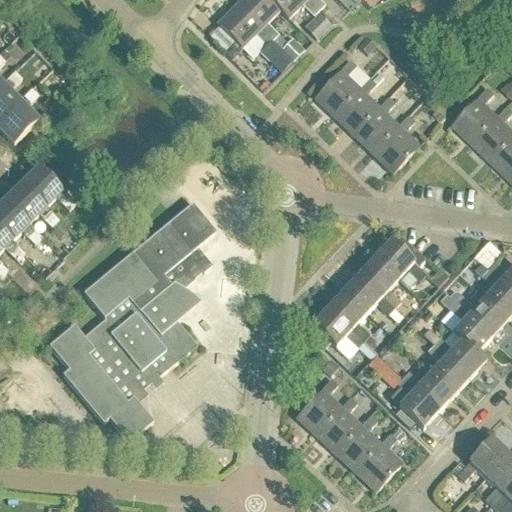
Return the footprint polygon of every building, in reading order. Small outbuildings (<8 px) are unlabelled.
[(279,16),(262,0),(244,0),(234,10),(271,46),(277,40),(266,29),(279,16)] [(318,16),(301,0),(262,0),(279,16),(287,25),(301,11),(312,22),(318,16)] [(301,0),(318,16),(331,28),(337,25),(334,20),(313,0),(301,0)] [(360,6),(354,0),(336,0),(334,2),(349,17),(360,6)] [(379,2),(376,0),(355,0),(369,12),(379,2)] [(266,52),(271,46),(234,10),(215,30),(234,48),(241,55),(242,54),(255,41),(266,52)] [(304,33),(316,45),(330,31),(318,19),(304,33)] [(277,40),(271,46),(278,54),(292,67),(304,55),(292,43),(286,49),(277,40)] [(365,44),(356,52),(365,61),(373,53),(365,44)] [(234,48),(225,57),(232,64),(241,55),(234,48)] [(278,54),(266,66),(279,80),(292,67),(278,54)] [(339,78),(313,105),(332,124),(359,96),(357,95),(345,83),(355,73),(348,66),(338,77),(339,78)] [(0,127),(18,110),(17,108),(7,98),(22,84),(15,77),(0,91),(2,93),(0,94),(0,127)] [(367,85),(357,95),(359,96),(332,124),(352,142),(378,115),(377,114),(364,102),(374,91),(367,85)] [(511,105),(511,104),(511,86),(509,89),(508,88),(500,96),(511,105)] [(498,124),(496,123),(484,111),(494,101),(487,94),(477,105),(478,106),(452,133),(471,152),(498,124)] [(30,95),(17,108),(18,110),(0,127),(0,138),(12,151),(36,128),(24,115),(37,102),(30,95)] [(378,115),(352,142),(371,161),(397,134),(396,132),(383,120),(393,110),(387,103),(377,114),(378,115)] [(282,120),(344,168),(355,154),(292,106),(282,120)] [(436,113),(430,120),(439,129),(445,122),(436,113)] [(511,118),(506,113),(496,123),(498,124),(471,152),(491,170),(511,148),(511,137),(503,129),(511,120),(511,118)] [(398,118),(394,122),(400,128),(404,124),(398,118)] [(400,128),(396,132),(397,134),(371,161),(391,180),(418,153),(403,139),(413,128),(406,122),(404,124),(400,128)] [(511,148),(491,170),(510,189),(511,186),(511,148)] [(59,197),(37,175),(20,191),(43,215),(45,213),(54,205),(67,218),(75,210),(61,196),(59,197)] [(43,215),(20,191),(3,208),(26,232),(28,230),(37,221),(50,234),(58,227),(45,213),(43,215)] [(26,232),(3,208),(0,210),(0,239),(9,248),(11,247),(20,238),(33,251),(41,244),(28,230),(26,232)] [(192,211),(131,260),(82,300),(104,327),(82,344),(73,332),(48,353),(67,377),(61,382),(101,430),(108,425),(127,449),(152,429),(132,404),(195,352),(176,329),(200,309),(194,304),(186,298),(182,295),(194,286),(193,285),(202,277),(203,278),(211,272),(196,254),(215,239),(192,211)] [(0,239),(0,257),(3,254),(16,268),(24,260),(11,247),(9,248),(0,239)] [(398,241),(391,249),(409,267),(417,259),(398,241)] [(388,247),(372,264),(397,287),(407,296),(416,286),(419,288),(425,281),(409,267),(391,249),(388,247)] [(511,272),(506,278),(494,267),(500,260),(489,250),(475,265),(486,275),(485,276),(511,300),(511,272)] [(372,264),(357,281),(393,315),(400,308),(388,297),(397,287),(372,264)] [(438,275),(428,285),(436,293),(446,282),(438,275)] [(511,321),(511,300),(485,276),(479,283),(491,294),(482,304),(507,327),(511,321)] [(357,281),(341,297),(366,320),(375,310),(387,321),(393,315),(357,281)] [(366,320),(341,297),(325,314),(362,348),(363,347),(369,352),(374,347),(356,330),(366,320)] [(507,327),(482,304),(475,297),(465,307),(457,299),(455,301),(453,299),(448,304),(491,344),(507,327)] [(491,344),(448,304),(446,302),(440,308),(449,315),(448,316),(452,320),(443,329),(451,337),(450,338),(459,346),(475,361),(476,360),(491,344)] [(362,348),(325,314),(310,331),(334,354),(344,344),(356,355),(362,348)] [(450,355),(438,344),(428,335),(423,341),(432,350),(431,351),(468,385),(484,368),(476,360),(475,361),(459,346),(450,355)] [(468,385),(431,351),(425,358),(437,369),(428,379),(453,402),(468,385)] [(329,365),(320,375),(327,381),(336,371),(329,365)] [(360,405),(371,393),(343,367),(332,379),(360,405)] [(453,402),(428,379),(419,389),(407,377),(400,384),(437,419),(453,402)] [(341,414),(340,413),(328,401),(337,391),(330,384),(322,394),(322,395),(295,424),(315,442),(341,414)] [(437,419),(400,384),(394,391),(406,402),(396,412),(421,436),(437,419)] [(350,403),(340,413),(341,414),(315,442),(334,460),(361,432),(360,431),(347,420),(357,409),(350,403)] [(370,421),(360,431),(361,432),(334,460),(354,479),(380,450),(379,450),(367,438),(377,427),(370,421)] [(389,439),(379,450),(380,450),(354,479),(375,498),(401,470),(387,456),(396,446),(389,439)] [(507,461),(490,445),(455,481),(463,488),(474,476),(484,485),(507,461)] [(511,465),(507,461),(484,485),(494,494),(482,507),(488,511),(489,511),(511,488),(511,465)] [(511,511),(511,488),(489,511),(502,511),(507,507),(511,511)]
